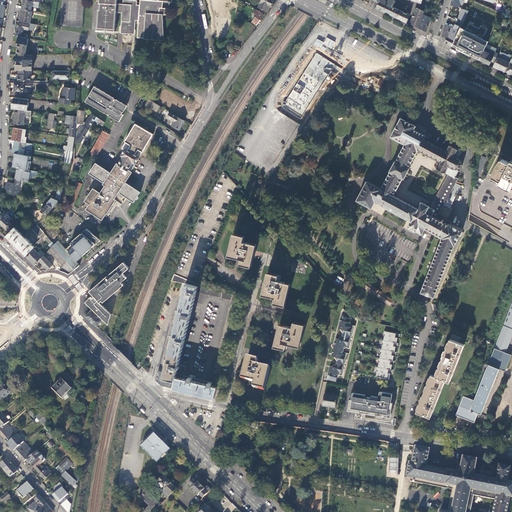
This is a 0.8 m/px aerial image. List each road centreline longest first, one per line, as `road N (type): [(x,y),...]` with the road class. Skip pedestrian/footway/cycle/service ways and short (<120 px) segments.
road 1 (residential): [(511,452),(149,391)]
road 2 (primary): [(54,316),(261,511)]
road 3 (secondary): [(301,0),(511,107)]
road 4 (tertiary): [(93,268),(135,230),(200,122)]
road 5 (residential): [(0,172),(3,59),(14,0)]
road 6 (primary): [(272,511),(149,391)]
road 7 (primary): [(149,391),(65,306)]
